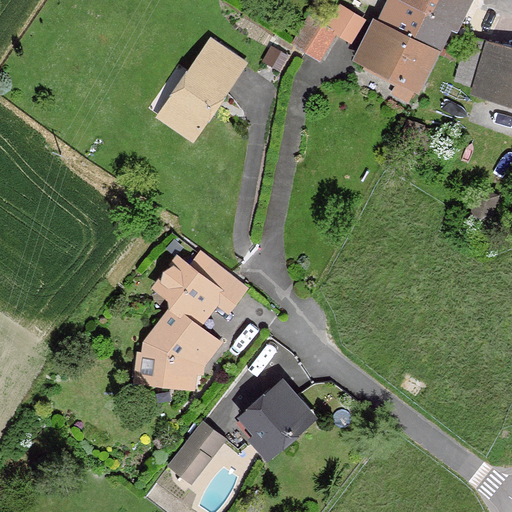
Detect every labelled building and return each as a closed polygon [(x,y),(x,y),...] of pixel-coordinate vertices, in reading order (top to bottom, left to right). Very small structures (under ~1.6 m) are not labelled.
[(394,0),(394,2),(432,21),(442,0),(394,0)] [(442,0),(432,21),(447,30),(451,32),(467,0),(442,0)] [(432,21),(394,2),(381,28),(420,46),(432,21)] [(343,11),(331,31),(349,42),(361,21),(343,11)] [(494,44),(511,49),(511,21),(495,16),(485,42),(494,44)] [(307,52),(321,27),(308,20),(293,47),(306,54),(307,52)] [(420,46),(435,53),(447,30),(432,21),(420,46)] [(321,27),(307,52),(321,59),(333,34),(321,27)] [(420,46),(381,28),(364,64),(399,82),(391,96),(407,105),(414,90),(416,91),(435,53),(420,46)] [(452,40),(445,53),(452,56),(462,38),(452,40)] [(494,44),(485,42),(471,39),(458,83),(481,90),(494,44)] [(511,49),(494,44),(481,90),(479,95),(511,105),(511,49)] [(168,107),(197,128),(240,65),(211,45),(168,107)] [(273,50),(265,64),(281,72),(289,58),(273,50)] [(197,128),(168,107),(161,117),(190,137),(197,128)] [(477,191),(470,216),(489,221),(496,196),(477,191)] [(155,362),(152,383),(189,387),(190,375),(192,365),(198,366),(214,346),(195,332),(223,297),(235,306),(241,298),(247,290),(211,264),(200,279),(183,266),(163,294),(176,303),(173,314),(148,345),(147,361),(155,362)] [(135,380),(152,383),(155,362),(147,361),(138,361),(135,380)] [(192,365),(190,375),(197,375),(198,366),(192,365)] [(283,383),(246,414),(261,430),(271,443),(287,429),(290,433),(311,416),(288,389),(283,383)] [(203,424),(170,466),(181,474),(196,455),(205,462),(223,439),(203,424)] [(287,429),(271,443),(261,430),(251,438),(265,455),(290,433),(287,429)] [(205,462),(196,455),(181,474),(190,481),(205,462)]
